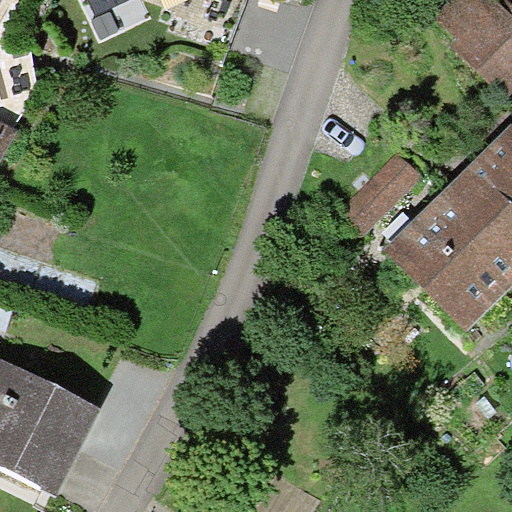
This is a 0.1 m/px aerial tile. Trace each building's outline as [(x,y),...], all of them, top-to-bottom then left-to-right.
[(455,0),(439,17),(462,40),(455,47),(505,97),(511,89),(511,12),(499,0),(455,0)] [(0,160),(14,132),(0,124),(0,160)] [(414,224),(381,256),(462,339),(511,290),(511,130),(477,164),(414,224)] [(338,214),(362,237),(422,178),(398,155),(338,214)] [(0,471),(56,501),(80,456),(102,414),(0,359),(0,471)]
